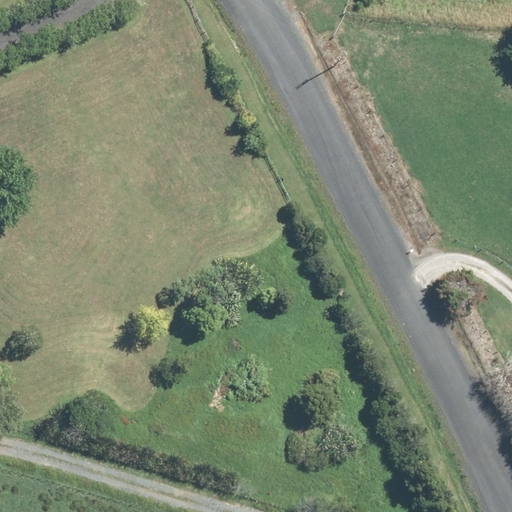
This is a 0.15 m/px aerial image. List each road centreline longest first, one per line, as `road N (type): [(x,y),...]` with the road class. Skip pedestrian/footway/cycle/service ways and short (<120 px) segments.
road 1 (unclassified): [(226,0),(309,97),(511,458)]
road 2 (unknown): [(0,438),(236,511)]
